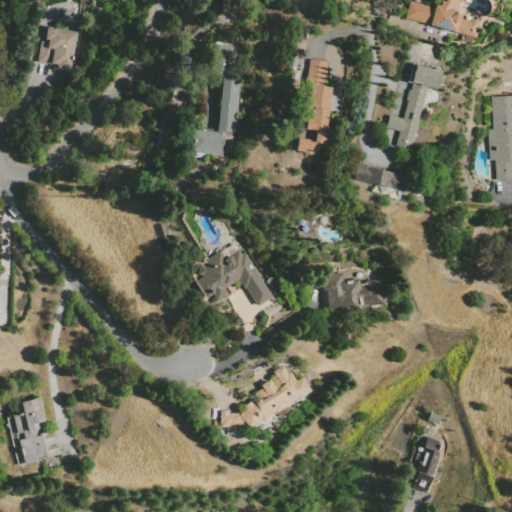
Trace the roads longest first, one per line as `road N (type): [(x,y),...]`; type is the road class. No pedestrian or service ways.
road 1 (residential): [(0,184),(12,210),(153,368),(191,362)]
road 2 (residential): [(159,0),(135,72),(38,171),(0,184)]
road 3 (residential): [(394,136),(382,153),(362,141),(371,46)]
